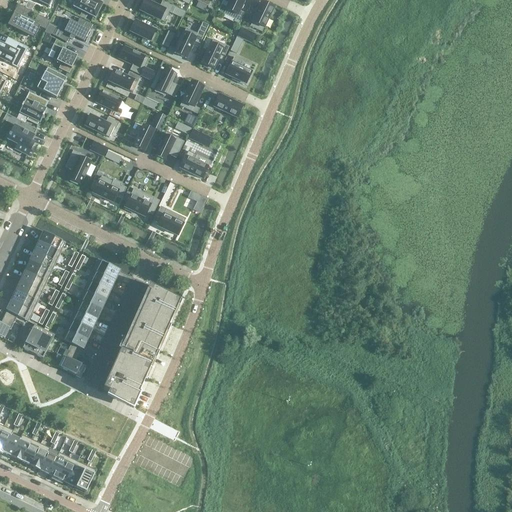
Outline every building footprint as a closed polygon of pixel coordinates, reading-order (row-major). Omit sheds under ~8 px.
[(94,0),(77,0),(74,8),(82,12),(79,18),(84,21),(87,15),(94,18),(95,19),(103,4),(94,0)] [(197,0),(197,2),(208,7),(208,8),(213,11),(218,0),(197,0)] [(223,0),(218,11),(223,14),(226,9),(230,0),(223,0)] [(230,0),(226,9),(223,14),(235,20),(234,22),(240,25),(245,14),(239,11),(244,0),(230,0)] [(145,1),(140,11),(164,23),(169,13),(172,14),(175,8),(162,1),(160,8),(145,1)] [(253,22),(250,27),(262,33),(273,8),(262,3),(258,11),(253,22)] [(20,16),(24,8),(18,5),(14,13),(20,16)] [(50,24),(51,22),(38,15),(35,21),(29,18),(32,12),(24,8),(20,16),(14,13),(9,24),(35,37),(40,27),(47,31),(50,24)] [(87,37),(92,25),(91,24),(80,19),(77,24),(67,19),(62,30),(50,24),(47,31),(46,32),(66,42),(67,43),(69,38),(74,40),(75,38),(84,42),(86,37),(87,37)] [(135,22),(130,32),(142,38),(150,42),(155,31),(135,22)] [(197,34),(186,29),(174,53),(186,59),(194,41),(200,44),(208,26),(202,23),(197,34)] [(252,43),(255,35),(241,29),(238,36),(252,43)] [(47,34),(43,42),(48,45),(52,38),(49,37),(50,36),(47,34)] [(242,41),(237,38),(231,51),(236,54),(242,41)] [(28,48),(12,40),(9,47),(24,55),(28,48)] [(77,57),(63,50),(65,48),(66,45),(65,44),(56,40),(47,58),(61,65),(59,69),(67,73),(69,74),(77,57)] [(201,64),(204,65),(203,67),(210,70),(211,68),(213,70),(220,54),(225,57),(229,48),(213,40),(201,64)] [(0,59),(18,69),(24,55),(5,45),(0,42),(0,59)] [(122,49),(119,56),(120,57),(119,59),(133,65),(130,71),(141,76),(144,69),(149,60),(144,58),(145,57),(130,50),(125,47),(124,50),(122,49)] [(245,84),(246,84),(251,73),(240,67),(242,62),(234,58),(226,75),(238,81),(237,82),(244,86),(245,84)] [(65,77),(47,68),(37,89),(42,92),(56,99),(61,90),(62,87),(64,84),(66,79),(67,78),(65,77)] [(155,74),(144,69),(141,76),(152,81),(155,74)] [(155,90),(154,92),(165,97),(166,95),(167,95),(167,94),(174,98),(179,87),(172,84),(176,75),(164,69),(155,89),(155,90)] [(109,80),(109,82),(133,93),(138,83),(127,78),(114,71),(113,73),(111,72),(108,79),(109,80)] [(194,107),(203,88),(191,82),(180,107),(197,115),(200,109),(194,107)] [(102,91),(96,103),(112,110),(116,112),(122,101),(102,91)] [(40,123),(47,109),(45,108),(48,102),(39,97),(29,93),(19,113),(28,118),(26,120),(37,126),(39,123),(40,123)] [(137,95),(134,101),(142,104),(144,99),(137,95)] [(237,118),(242,107),(219,96),(216,102),(211,99),(206,110),(212,112),(214,107),(237,118)] [(166,117),(158,114),(152,128),(159,131),(166,117)] [(192,127),(196,118),(189,115),(185,124),(192,127)] [(90,116),(85,127),(95,131),(109,138),(114,128),(116,129),(119,123),(108,118),(105,123),(90,116)] [(26,155),(28,155),(34,143),(31,141),(37,130),(36,129),(18,120),(8,140),(18,145),(16,149),(26,155)] [(178,123),(175,129),(188,135),(191,129),(187,128),(178,123)] [(154,131),(143,126),(136,140),(134,145),(134,146),(144,151),(154,131)] [(193,130),(189,138),(208,147),(212,139),(193,130)] [(164,135),(154,155),(166,161),(169,155),(176,158),(184,142),(166,133),(165,136),(164,135)] [(136,140),(127,136),(125,140),(134,145),(136,140)] [(89,150),(94,152),(98,145),(93,142),(89,150)] [(107,149),(98,145),(94,152),(104,157),(107,149)] [(80,184),(91,163),(90,162),(91,160),(73,151),(65,168),(72,171),(69,179),(71,180),(70,182),(77,185),(78,183),(80,184)] [(180,169),(202,179),(207,168),(194,161),(196,156),(188,152),(180,169)] [(121,158),(112,154),(109,159),(118,164),(121,158)] [(98,182),(110,187),(113,181),(101,176),(98,182)] [(98,182),(93,194),(113,203),(117,193),(123,196),(126,188),(121,186),(122,184),(114,180),(113,181),(110,187),(98,182)] [(158,205),(152,202),(154,199),(134,189),(125,208),(126,208),(125,210),(132,213),(133,212),(145,217),(147,213),(152,216),(158,205)] [(200,214),(207,200),(191,192),(188,198),(196,202),(192,210),(200,214)] [(160,207),(154,221),(159,224),(158,227),(178,236),(186,219),(160,207)] [(66,243),(44,232),(44,233),(39,242),(61,254),(61,253),(66,243)] [(61,254),(39,242),(39,243),(34,252),(56,263),(57,263),(56,263),(61,254)] [(56,263),(34,252),(34,253),(30,262),(52,273),(52,272),(56,263)] [(119,271),(98,260),(93,270),(114,281),(115,280),(114,280),(119,271)] [(52,273),(30,262),(30,263),(25,272),(47,283),(47,282),(52,273)] [(114,281),(93,270),(92,271),(93,271),(88,280),(110,291),(110,290),(114,281)] [(47,283),(25,272),(25,273),(21,282),(42,293),(43,292),(42,292),(47,283)] [(110,291),(88,280),(88,281),(84,290),(105,301),(106,300),(105,300),(110,291)] [(42,293),(21,282),(20,282),(21,283),(16,291),(38,302),(42,293)] [(169,326),(177,306),(180,301),(176,299),(153,287),(150,286),(149,285),(107,382),(103,390),(108,393),(121,399),(127,402),(133,405),(139,393),(154,359),(156,360),(159,353),(157,352),(166,333),(169,326)] [(105,301),(84,290),(83,290),(83,291),(79,299),(101,311),(101,310),(105,301)] [(38,302),(16,291),(16,292),(12,301),(33,312),(33,311),(38,302)] [(101,311),(79,299),(78,300),(79,300),(74,309),(96,320),(96,319),(101,311)] [(33,312),(12,301),(11,302),(7,311),(28,322),(33,312)] [(96,320),(74,309),(74,310),(70,319),(92,330),(92,329),(96,320)] [(28,322),(7,311),(5,314),(4,318),(14,323),(16,320),(17,318),(17,317),(28,322)] [(9,330),(10,330),(14,323),(4,318),(0,324),(0,323),(0,337),(4,339),(9,330)] [(92,330),(70,319),(69,320),(70,320),(65,329),(87,340),(87,339),(92,330)] [(44,330),(34,325),(22,349),(24,350),(29,352),(32,354),(44,330)] [(87,340),(65,329),(65,330),(61,339),(82,350),(87,340)] [(44,330),(32,354),(36,356),(40,358),(43,359),(55,336),(44,330)] [(82,350),(71,344),(71,345),(70,346),(70,347),(68,351),(79,356),(80,353),(82,350)] [(79,356),(68,351),(66,350),(57,367),(76,377),(80,379),(81,377),(84,372),(82,371),(84,367),(75,362),(79,356)] [(120,402),(121,399),(108,393),(107,395),(120,402)] [(141,394),(139,393),(133,405),(127,402),(124,407),(133,411),(141,394)] [(11,436),(13,431),(4,427),(0,434),(0,451),(3,453),(11,436)] [(21,462),(31,440),(22,435),(20,440),(12,458),(21,462)] [(20,440),(11,436),(3,453),(12,458),(20,440)] [(30,466),(41,444),(31,440),(21,462),(30,466)] [(48,453),(50,449),(41,444),(30,466),(39,471),(48,453)] [(57,458),(57,457),(59,453),(50,449),(48,453),(39,471),(49,475),(57,458)] [(57,482),(68,458),(59,453),(57,457),(57,458),(49,475),(52,477),(51,479),(57,482)] [(67,484),(77,462),(79,458),(70,453),(68,458),(57,482),(62,484),(63,482),(67,484)] [(76,488),(87,466),(77,462),(67,484),(76,488)] [(96,471),(87,466),(76,488),(86,493),(96,471)]
